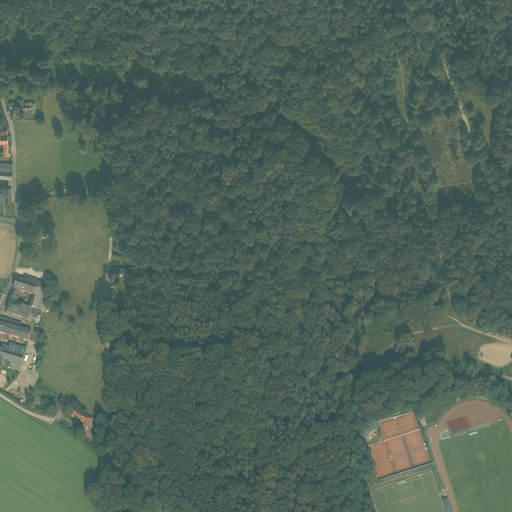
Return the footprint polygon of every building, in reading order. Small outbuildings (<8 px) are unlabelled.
[(17,113),(19,113),(26,113),(26,110),(32,109),(32,113),(35,113),(35,109),(35,103),(31,103),(31,105),(23,105),(23,100),(18,100),(18,106),(16,106),(16,108),(13,108),(13,112),(14,112),(14,113),(17,113)] [(12,168),(0,166),(0,177),(9,179),(12,179),(12,168)] [(0,201),(12,201),(12,187),(9,187),(0,187),(0,201)] [(110,275),(119,276),(120,268),(111,267),(110,275)] [(128,269),(120,268),(119,276),(127,276),(128,269)] [(20,292),(33,295),(33,296),(36,286),(30,284),(25,283),(24,282),(16,280),(14,290),(20,292)] [(37,281),(36,286),(33,296),(33,295),(31,302),(29,308),(20,305),(16,316),(31,321),(33,316),(38,317),(38,316),(40,317),(42,312),(46,313),(50,299),(46,298),(50,285),(37,281)] [(10,302),(16,304),(18,298),(12,296),(10,302)] [(7,314),(16,316),(20,305),(16,304),(10,302),(7,314)] [(22,324),(0,318),(0,319),(0,323),(21,329),(22,324)] [(0,323),(0,334),(1,335),(28,342),(31,332),(21,329),(0,323)] [(10,344),(7,352),(24,357),(26,349),(10,344)] [(21,366),(24,357),(7,352),(6,352),(7,348),(0,345),(0,350),(5,351),(3,361),(9,362),(21,366)] [(20,371),(21,366),(9,362),(8,368),(20,371)] [(61,407),(67,411),(70,405),(64,401),(61,407)] [(75,433),(83,437),(90,425),(91,425),(93,421),(76,411),(72,418),(84,425),(81,429),(78,428),(75,433)] [(357,436),(361,439),(363,437),(366,438),(370,432),(378,429),(375,422),(365,425),(357,436)] [(451,511),(448,499),(441,501),(444,511),(451,511)]
